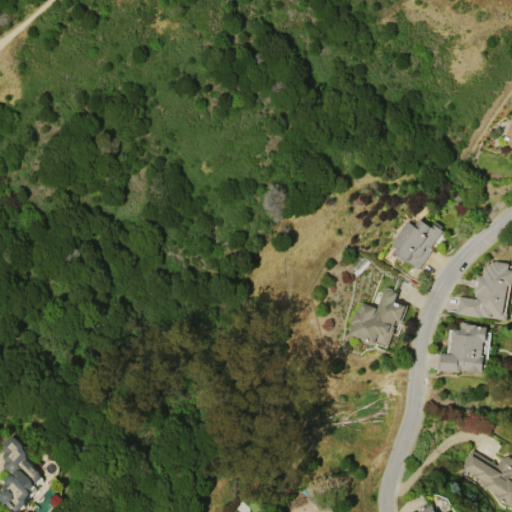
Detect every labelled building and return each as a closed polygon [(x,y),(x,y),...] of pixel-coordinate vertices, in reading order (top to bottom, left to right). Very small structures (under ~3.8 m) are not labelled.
[(407,221),(414,225),(419,218),(428,224),(430,222),(433,223),(434,220),(442,226),(440,229),(442,230),(431,246),(433,248),(418,269),(403,259),(401,262),(394,257),(397,253),(393,251),(396,247),(391,243),(407,221)] [(459,296),(476,299),(477,293),(473,292),(476,274),(481,275),(483,266),(485,266),(486,262),(489,263),(490,261),(494,262),(494,261),(507,263),(506,268),(511,269),(511,280),(511,285),(507,284),(502,312),(507,313),(505,320),(480,316),(480,318),(456,313),(459,296)] [(347,333),(351,323),(349,322),(354,310),(357,311),(360,301),(376,307),(383,289),(387,287),(391,288),(393,291),(397,292),(394,300),(407,304),(401,323),(397,321),(387,348),(347,333)] [(437,370),(438,352),(450,353),(451,329),(459,329),(460,322),(469,323),(469,324),(475,324),(475,325),(486,326),(485,341),(483,341),(482,355),(483,355),(482,372),(481,371),(481,373),(437,370)] [(37,469),(37,470),(38,471),(39,471),(39,472),(40,473),(40,474),(40,475),(40,476),(40,477),(39,478),(39,479),(38,480),(33,485),(33,486),(32,486),(32,487),(32,488),(31,489),(31,490),(30,491),(30,492),(29,493),(29,495),(28,496),(27,497),(27,498),(26,500),(26,501),(26,502),(25,504),(23,506),(21,508),(20,509),(19,510),(18,510),(17,510),(16,510),(15,510),(14,510),(13,509),(12,509),(11,508),(10,507),(10,506),(9,505),(8,505),(7,504),(6,503),(5,502),(4,502),(2,502),(2,501),(1,501),(0,500),(0,492),(1,491),(2,490),(2,489),(2,488),(2,487),(3,486),(3,485),(4,485),(4,484),(5,483),(5,482),(5,481),(5,480),(5,479),(5,478),(6,477),(6,476),(7,476),(8,475),(9,475),(10,474),(11,474),(10,474),(9,474),(8,473),(7,473),(6,472),(6,471),(5,471),(5,470),(4,469),(4,468),(4,467),(4,466),(4,465),(4,464),(4,462),(5,461),(4,461),(4,460),(3,459),(3,457),(3,456),(3,455),(3,454),(4,453),(4,452),(4,451),(3,450),(3,449),(3,448),(3,447),(3,446),(3,445),(3,444),(4,443),(5,442),(6,441),(7,440),(8,438),(9,437),(10,437),(11,437),(13,437),(14,437),(15,437),(16,438),(17,439),(19,440),(20,442),(21,443),(22,444),(22,445),(23,446),(23,447),(23,448),(24,449),(24,450),(25,451),(25,452),(25,453),(25,454),(25,455),(25,456),(25,457),(37,469)] [(461,465),(471,450),(496,465),(501,457),(508,456),(511,458),(511,507),(496,498),(498,494),(484,486),(486,482),(474,475),(475,474),(461,465)]
